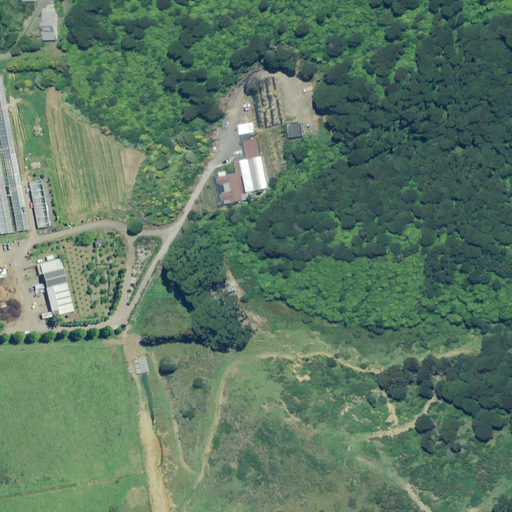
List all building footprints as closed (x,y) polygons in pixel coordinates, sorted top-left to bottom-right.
[(57,39),(57,8),(44,8),(44,21),(41,21),(41,30),(45,30),(45,40),(57,39)] [(0,74),(0,140),(17,232),(29,229),(0,74)] [(305,136),(304,123),(291,125),(292,137),(305,136)] [(221,176),(218,177),(223,201),(226,200),(227,204),(251,199),(249,192),(270,187),(263,156),(262,156),(258,138),(253,140),(252,136),(257,135),(257,131),(251,132),(241,134),(246,160),(237,161),(239,172),(228,175),(227,171),(220,173),(221,176)] [(0,166),(0,232),(0,234),(12,231),(0,166)] [(46,179),(28,182),(37,228),(54,225),(46,179)] [(73,311),(59,259),(35,265),(37,274),(41,273),(50,311),(57,310),(58,315),(73,311)]
